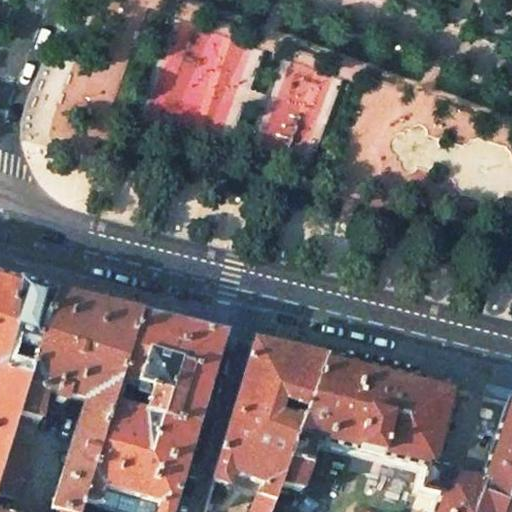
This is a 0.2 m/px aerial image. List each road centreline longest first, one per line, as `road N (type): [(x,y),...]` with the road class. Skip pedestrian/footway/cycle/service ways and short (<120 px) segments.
road 1 (secondary): [(0,208),(262,275)]
road 2 (secondary): [(262,275),(511,337)]
road 3 (residential): [(262,275),(192,511)]
